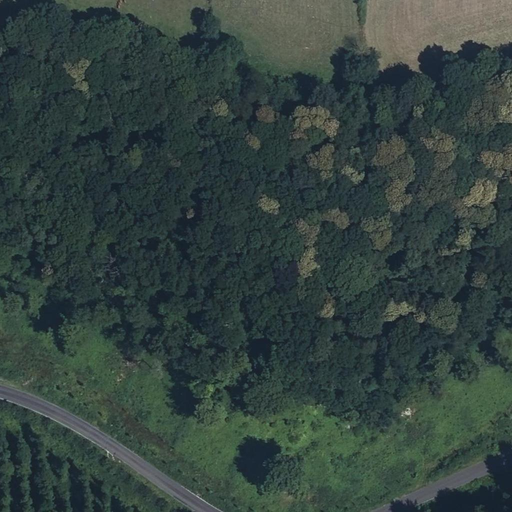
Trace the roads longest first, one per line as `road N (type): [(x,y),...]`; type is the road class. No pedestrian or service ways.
road 1 (tertiary): [(0,392),(56,411),(211,511)]
road 2 (tertiary): [(392,511),(511,458)]
